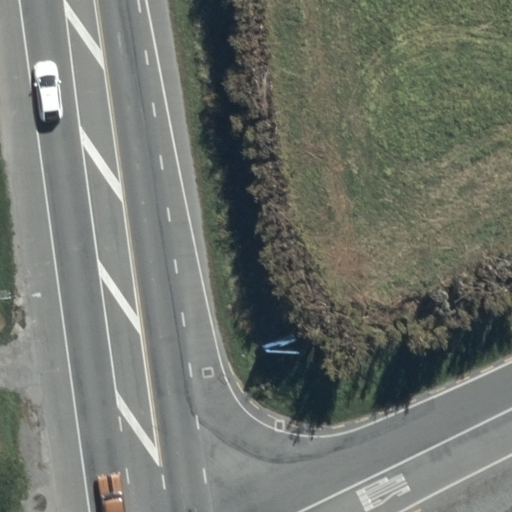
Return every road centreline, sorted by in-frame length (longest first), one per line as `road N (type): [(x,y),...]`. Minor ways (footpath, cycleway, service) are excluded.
road 1 (secondary): [(137,511),(67,0)]
road 2 (unclassified): [(292,511),(511,404)]
